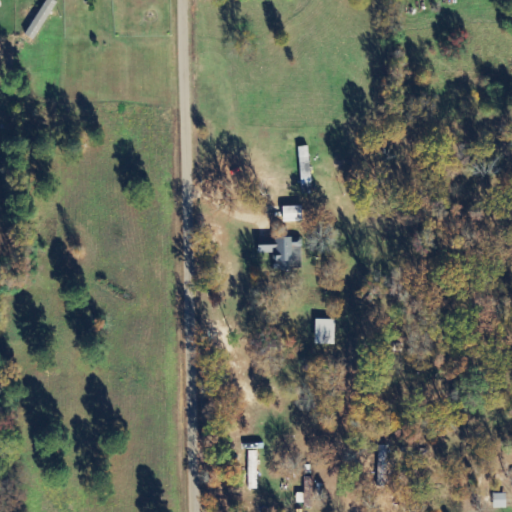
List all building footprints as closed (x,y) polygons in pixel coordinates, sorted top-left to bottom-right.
[(56,1),(53,0),(45,0),(27,36),(36,40),(56,1)] [(283,207),(283,222),(303,221),(302,206),(283,207)] [(259,253),(275,253),(275,269),(288,269),(288,262),(302,263),(302,242),(292,242),(292,239),(259,238),(259,253)] [(336,320),(316,320),(315,345),(335,345),(336,320)] [(257,451),(248,451),(249,490),(258,489),(257,451)] [(506,494),(493,494),(494,509),(507,508),(506,494)]
